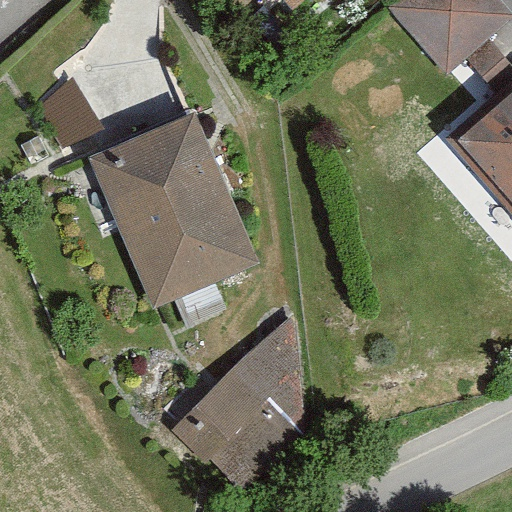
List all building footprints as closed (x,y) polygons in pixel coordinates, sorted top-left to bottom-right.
[(511,10),(502,0),(412,0),(402,10),(458,69),(511,18),(511,10)] [(77,76),(42,94),(67,140),(102,122),(77,76)] [(511,113),(479,142),(511,181),(511,113)] [(209,117),(105,159),(170,315),(273,273),(209,117)] [(228,481),(332,389),(274,323),(169,415),(228,481)]
